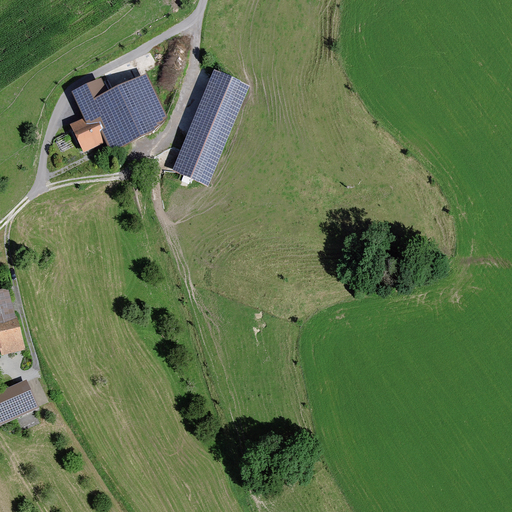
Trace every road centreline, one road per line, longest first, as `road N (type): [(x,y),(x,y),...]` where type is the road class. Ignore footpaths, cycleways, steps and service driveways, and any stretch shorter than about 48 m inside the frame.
road 1 (track): [(0,227),(40,193),(126,175),(152,161),(175,135),(203,0)]
road 2 (track): [(40,193),(51,132),(78,85),(200,15)]
road 3 (track): [(0,372),(21,377),(36,364),(7,251),(12,214)]
